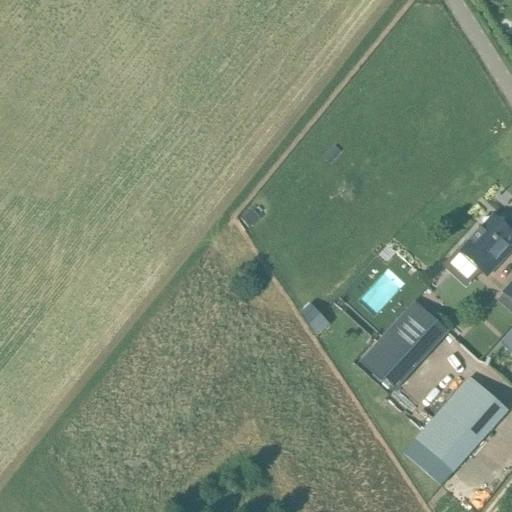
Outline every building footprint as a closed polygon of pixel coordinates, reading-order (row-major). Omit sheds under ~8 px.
[(258,220),(251,211),(241,219),(249,228),(258,220)] [(483,229),(461,253),(466,257),(488,277),(501,262),(498,260),(511,244),(511,233),(506,228),(506,217),(494,217),(483,217),(483,229)] [(505,293),(498,301),(511,313),(511,284),(505,293)] [(300,312),(316,334),(328,321),(310,302),(300,312)] [(394,393),(449,333),(416,303),(361,363),(394,393)] [(511,333),(501,344),(511,354),(511,333)] [(506,416),(468,381),(416,439),(404,453),(442,486),(453,473),(454,474),(506,416)]
